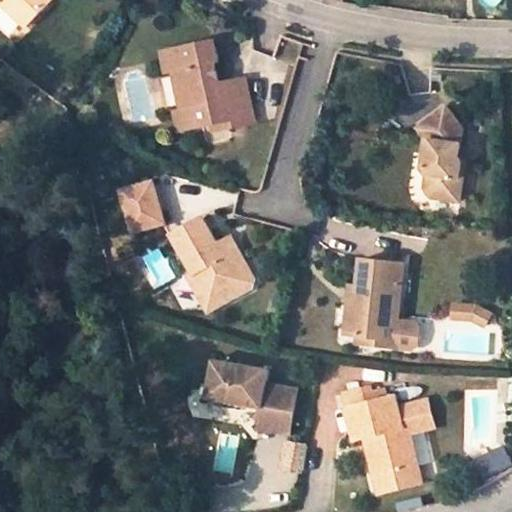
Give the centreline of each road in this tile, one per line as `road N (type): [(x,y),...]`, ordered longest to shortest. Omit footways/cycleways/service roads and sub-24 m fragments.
road 1 (residential): [(280,217),(333,21)]
road 2 (residential): [(333,21),(458,44),(511,41)]
